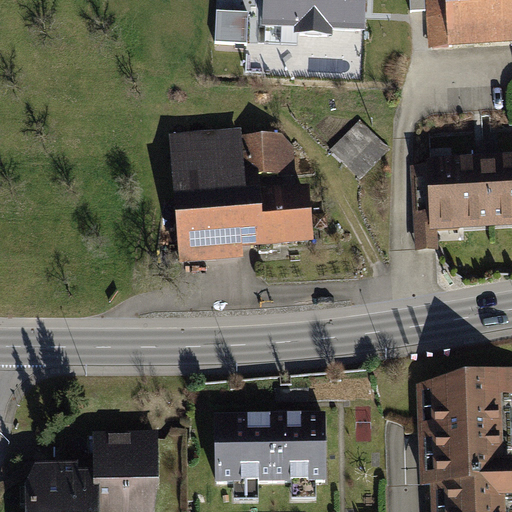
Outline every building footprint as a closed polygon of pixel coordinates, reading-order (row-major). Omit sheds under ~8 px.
[(364,0),(266,0),(266,26),(299,28),(299,36),(329,37),(330,30),(363,31),(364,0)] [(511,0),(412,0),(413,14),(429,13),(431,51),(511,45),(511,0)] [(253,249),(322,244),(317,186),(301,185),(298,150),(282,132),(215,137),(214,120),(173,122),(183,265),(254,262),(253,249)] [(333,153),(363,182),(393,151),(363,122),(333,153)] [(511,157),(416,161),(420,255),(442,255),(441,233),(511,230),(511,157)] [(511,511),(511,373),(421,389),(425,485),(435,485),(435,511),(511,511)] [(321,416),(209,417),(210,483),(322,483),(321,416)] [(79,463),(36,464),(25,488),(24,511),(161,511),(162,479),(160,430),(92,432),(93,470),(79,470),(79,463)]
